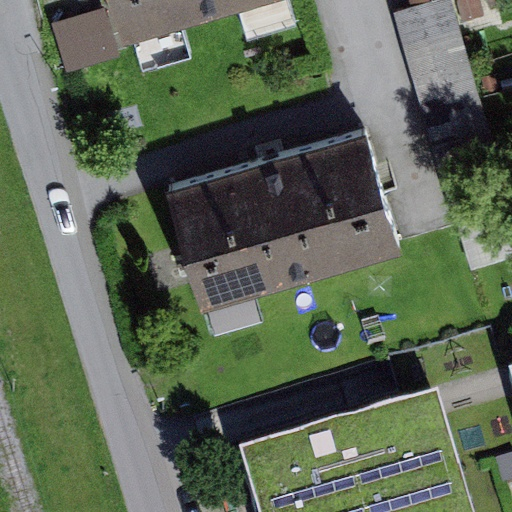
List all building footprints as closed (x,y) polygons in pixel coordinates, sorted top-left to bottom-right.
[(75,0),(53,7),(70,63),(122,47),(108,0),(75,0)] [(124,0),(135,33),(246,0),(124,0)] [(438,146),(494,131),(457,0),(415,0),(398,5),(438,146)] [(374,124),(176,180),(211,302),(408,247),(374,124)] [(483,511),(454,407),(259,461),(272,511),(483,511)]
